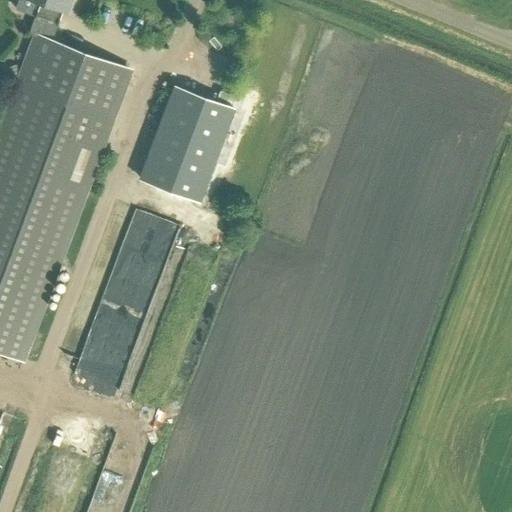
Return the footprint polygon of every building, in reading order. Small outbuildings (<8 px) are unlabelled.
[(0,133),(0,349),(21,357),(84,187),(87,188),(109,129),(106,128),(128,69),(51,40),(62,11),(66,12),(70,0),(33,0),(39,2),(28,33),(36,36),(0,133)] [(140,178),(197,200),(232,106),(175,85),(140,178)] [(126,223),(82,376),(126,388),(170,236),(126,223)] [(176,282),(166,312),(193,321),(202,291),(176,282)] [(60,358),(76,362),(79,349),(63,345),(60,358)]
